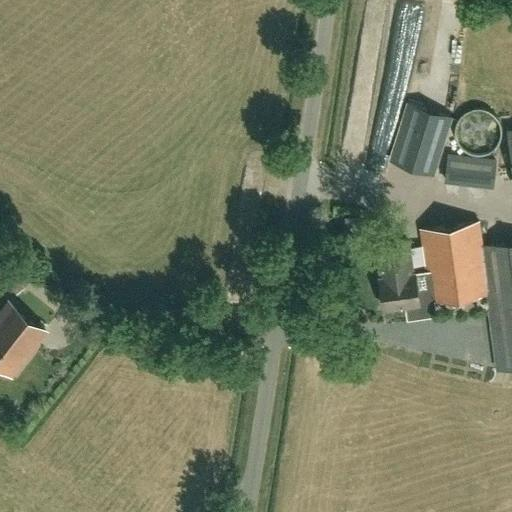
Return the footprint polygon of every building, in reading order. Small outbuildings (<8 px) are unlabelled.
[(374,90),(385,0),(364,0),(354,87),(374,90)] [(400,0),(399,10),(418,12),(419,0),(400,0)] [(449,116),(407,103),(389,160),(431,173),(449,116)] [(455,134),(483,133),(483,106),(454,107),(455,134)] [(496,158),(447,153),(444,180),(492,186),(496,158)] [(408,240),(376,244),(381,276),(379,276),(383,307),(419,302),(419,299),(431,297),(431,299),(489,291),(499,367),(511,365),(511,239),(482,243),(479,219),(421,228),(427,271),(415,272),(415,271),(413,271),(408,240)] [(0,280),(16,293),(34,270),(0,243),(0,280)] [(229,270),(228,284),(239,285),(241,271),(229,270)] [(45,330),(33,321),(8,301),(0,310),(0,365),(10,374),(45,330)]
